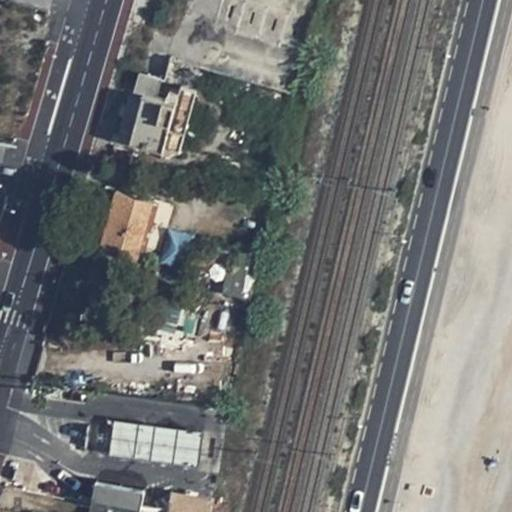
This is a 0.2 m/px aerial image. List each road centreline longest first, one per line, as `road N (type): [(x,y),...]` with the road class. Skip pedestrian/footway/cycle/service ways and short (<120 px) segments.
road 1 (primary): [(360,511),(484,0)]
road 2 (primary): [(0,357),(102,0)]
